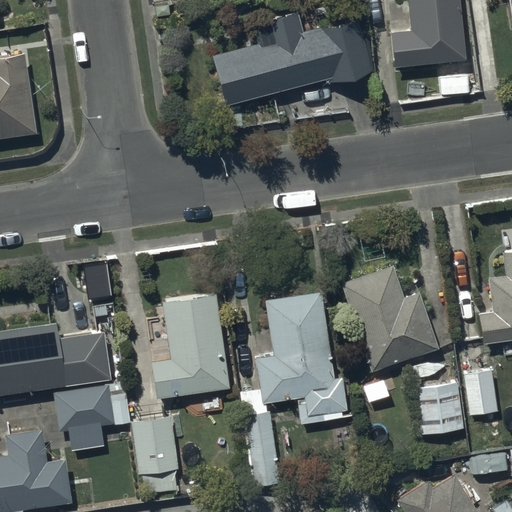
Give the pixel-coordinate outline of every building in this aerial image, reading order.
[(211,39),(220,78),(339,51),(341,60),(373,52),(361,0),(328,0),(330,7),(299,14),(295,0),(287,0),(274,3),(279,24),(211,39)] [(457,0),(413,0),(414,9),(392,10),(394,49),(460,46),(457,0)] [(0,111),(38,106),(27,29),(0,32),(0,111)] [(472,70),(443,73),(445,89),(473,86),(472,70)] [(478,293),(483,321),(511,316),(511,234),(509,235),(511,252),(485,256),(491,291),(478,293)] [(336,256),(368,349),(433,326),(415,274),(402,279),(387,238),(336,256)] [(318,270),(264,278),(273,336),(253,339),(260,382),(297,376),(301,401),(345,395),(339,357),(331,358),(318,270)] [(146,337),(151,375),(222,365),(209,271),(160,278),(168,334),(146,337)] [(0,312),(0,371),(100,357),(94,314),(54,319),(52,305),(0,312)] [(492,364),(463,368),(468,410),(497,406),(492,364)] [(458,376),(412,382),(418,429),(464,423),(458,376)] [(125,378),(52,387),(57,427),(67,426),(70,445),(103,441),(100,421),(130,417),(125,378)] [(0,487),(59,479),(53,433),(41,435),(36,401),(5,405),(8,425),(0,425),(0,487)] [(171,412),(131,417),(137,469),(142,468),(144,490),(176,486),(173,464),(177,464),(171,412)] [(508,464),(506,448),(472,452),(473,469),(508,464)] [(473,511),(450,474),(437,482),(431,472),(398,493),(409,511),(473,511)]
